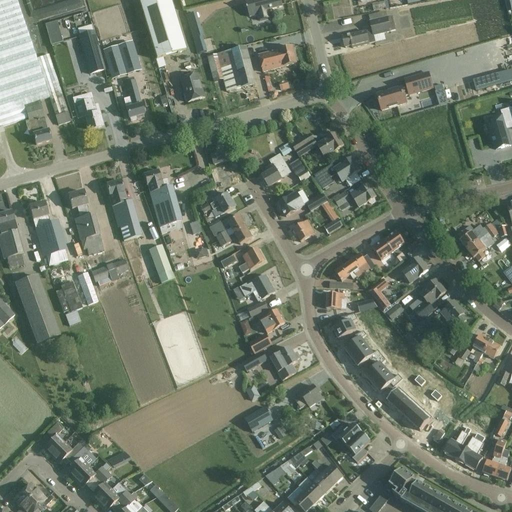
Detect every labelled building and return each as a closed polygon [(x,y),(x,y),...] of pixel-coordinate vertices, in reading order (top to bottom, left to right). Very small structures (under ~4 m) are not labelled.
[(0,0),(0,128),(27,119),(28,122),(25,123),(29,137),(33,136),(36,146),(51,142),(48,131),(47,131),(44,121),(45,121),(44,119),(39,102),(49,99),(55,116),(58,126),(71,122),(68,112),(49,55),(36,59),(16,0),(0,0)] [(185,51),(169,0),(147,0),(139,3),(156,61),(185,51)] [(259,0),(246,3),(249,17),(258,15),(260,21),(269,19),(267,11),(283,7),(281,0),(259,0)] [(345,49),(353,47),(353,49),(376,44),(374,37),(391,32),(395,31),(392,17),(387,18),(386,12),(368,16),(371,31),(366,32),(342,38),(345,49)] [(45,25),(45,27),(50,46),(62,42),(57,23),(57,21),(45,25)] [(478,23),(439,30),(447,74),(486,66),(478,23)] [(197,55),(206,52),(198,25),(189,28),(197,55)] [(78,36),(89,75),(105,71),(94,31),(78,36)] [(119,47),(103,52),(111,80),(140,71),(132,43),(119,47)] [(223,80),(226,93),(242,89),(257,85),(248,52),(247,48),(207,58),(214,83),(223,80)] [(292,48),(259,56),(263,73),(296,64),(292,48)] [(377,96),(382,111),(406,104),(404,97),(409,96),(433,89),(429,74),(405,81),(407,87),(402,89),(402,88),(377,96)] [(188,102),(188,103),(204,99),(197,76),(181,81),(186,96),(184,96),(186,103),(188,102)] [(129,99),(124,100),(127,109),(126,109),(129,120),(130,120),(131,122),(136,120),(136,118),(144,116),(134,82),(125,84),(129,99)] [(442,105),(451,103),(447,89),(438,91),(442,105)] [(92,99),(74,104),(78,119),(85,117),(89,131),(103,127),(99,112),(96,113),(92,99)] [(511,106),(511,108),(500,112),(502,116),(494,118),(496,124),(490,126),(492,133),(491,133),(496,151),(511,146),(506,130),(511,128),(511,104),(511,105),(511,106)] [(324,158),(343,146),(335,134),(323,141),(322,144),(321,144),(321,145),(320,146),(320,147),(319,148),(319,149),(319,151),(320,152),(324,158)] [(295,152),(299,158),(317,146),(313,140),(295,152)] [(292,153),(287,144),(281,148),(285,157),(292,153)] [(214,166),(232,160),(229,152),(212,157),(214,166)] [(351,159),(333,170),(341,183),(359,172),(351,159)] [(279,175),(286,170),(283,164),(275,169),(273,165),(266,169),(268,172),(261,176),(265,183),(264,183),(267,188),(268,187),(269,188),(282,180),(279,175)] [(143,176),(146,187),(148,186),(150,193),(159,229),(181,223),(172,188),(163,190),(158,172),(143,176)] [(307,172),(297,177),(301,183),(311,178),(307,172)] [(119,228),(123,242),(141,237),(140,232),(131,202),(126,203),(123,193),(120,182),(106,186),(118,229),(119,228)] [(351,196),(359,209),(368,203),(369,204),(371,205),(375,203),(376,201),(375,199),(376,198),(368,185),(351,196)] [(328,202),(334,211),(351,201),(345,192),(338,196),(328,202)] [(86,250),(88,257),(104,253),(102,246),(94,215),(89,216),(86,206),(87,206),(83,193),(68,197),(72,210),(77,208),(80,219),(75,220),(83,251),(86,250)] [(214,204),(211,206),(214,211),(212,212),(216,219),(224,214),(224,215),(235,208),(234,207),(236,206),(233,201),(231,202),(227,195),(225,196),(224,193),(212,200),(214,204)] [(286,217),(305,206),(298,193),(278,204),(286,217)] [(310,213),(321,206),(326,203),(322,196),(306,205),(310,213)] [(326,203),(321,206),(332,223),(324,228),(329,235),(343,226),(339,220),(340,220),(328,202),(326,203)] [(46,257),(49,268),(67,262),(64,252),(66,252),(58,222),(50,224),(44,203),(29,207),(43,258),(46,257)] [(7,259),(10,271),(25,267),(22,255),(23,255),(16,232),(13,233),(11,225),(14,224),(11,213),(0,215),(0,234),(0,236),(0,247),(3,260),(7,259)] [(216,238),(219,242),(229,237),(229,236),(233,234),(234,235),(246,228),(240,217),(228,223),(231,229),(229,230),(227,228),(225,229),(221,223),(209,229),(214,239),(216,238)] [(467,220),(456,227),(460,234),(471,226),(467,220)] [(301,243),(315,234),(307,221),(292,230),(301,243)] [(195,234),(203,233),(201,222),(193,224),(195,234)] [(487,236),(495,229),(491,224),(483,230),(487,236)] [(479,242),(486,236),(487,236),(483,230),(480,227),(474,232),(471,227),(465,231),(459,236),(462,241),(460,242),(467,251),(479,242)] [(499,228),(501,238),(508,237),(505,227),(499,228)] [(240,246),(252,239),(246,228),(234,235),(240,246)] [(487,236),(486,236),(490,240),(498,233),(495,229),(487,236)] [(385,241),(393,253),(405,245),(403,242),(404,241),(400,235),(399,236),(397,233),(385,241)] [(479,242),(467,251),(474,259),(475,258),(478,263),(485,257),(482,253),(486,250),(493,244),(490,240),(486,236),(479,242)] [(229,237),(219,242),(222,248),(232,243),(229,237)] [(373,249),(381,261),(393,253),(385,241),(382,243),(381,242),(375,246),(376,247),(373,249)] [(158,277),(161,286),(174,280),(170,271),(161,246),(148,251),(158,277)] [(239,268),(243,275),(249,271),(250,272),(265,263),(258,249),(242,258),(246,264),(239,268)] [(348,263),(359,279),(370,270),(371,272),(375,268),(367,256),(363,259),(360,255),(348,263)] [(225,270),(236,263),(233,256),(221,263),(225,270)] [(419,258),(401,272),(411,284),(428,271),(419,258)] [(94,284),(97,283),(98,288),(118,280),(116,276),(128,271),(124,260),(90,273),(94,284)] [(348,263),(335,273),(337,275),(335,276),(339,281),(340,280),(342,282),(350,276),(353,281),(358,278),(348,263)] [(77,277),(87,307),(98,303),(88,274),(77,277)] [(14,284),(37,346),(60,338),(37,276),(14,284)] [(255,297),(258,303),(275,294),(265,276),(252,284),(247,287),(251,295),(257,292),(258,295),(255,297)] [(384,313),(391,307),(380,293),(387,287),(383,281),(368,292),(384,313)] [(434,312),(430,307),(446,293),(436,281),(420,296),(421,298),(410,307),(422,321),(434,312)] [(362,292),(353,291),(350,291),(349,300),(362,300),(362,292)] [(327,310),(346,311),(347,301),(344,301),(345,296),(328,295),(327,310)] [(0,329),(14,316),(0,301),(0,329)] [(251,319),(268,311),(264,302),(247,311),(251,319)] [(451,325),(455,330),(466,321),(462,316),(464,314),(454,302),(441,314),(451,325)] [(400,304),(388,314),(393,320),(405,310),(400,304)] [(67,315),(70,327),(84,323),(80,311),(67,315)] [(279,313),(278,313),(277,312),(263,320),(260,322),(267,335),(270,333),(284,325),(280,318),(281,316),(279,313)] [(334,332),(332,333),(336,340),(338,339),(338,341),(356,332),(352,323),(356,321),(353,316),(342,318),(345,324),(333,330),(334,332)] [(420,324),(425,330),(431,325),(426,319),(420,324)] [(250,322),(243,324),(247,336),(254,334),(250,322)] [(425,330),(420,324),(416,328),(421,334),(425,330)] [(405,337),(417,353),(425,346),(418,337),(420,335),(416,329),(413,332),(412,331),(405,337)] [(355,342),(344,350),(346,354),(345,354),(349,360),(367,347),(362,340),(365,337),(362,333),(352,338),(355,342)] [(265,335),(248,344),(254,356),(272,346),(265,335)] [(477,365),(481,360),(480,359),(483,355),(491,342),(480,336),(473,349),(477,351),(474,357),(476,358),(473,363),(477,365)] [(491,342),(483,355),(494,361),(501,348),(491,342)] [(454,357),(460,347),(455,344),(448,353),(454,357)] [(290,347),(271,358),(279,373),(278,374),(283,382),(297,373),(294,367),(300,364),(298,360),(299,359),(297,354),(295,355),(290,347)] [(367,347),(349,360),(354,367),(356,366),(358,368),(369,360),(372,364),(380,358),(376,352),(373,355),(367,347)] [(465,362),(471,353),(464,349),(458,358),(465,362)] [(242,365),(247,373),(268,362),(263,353),(242,365)] [(375,368),(365,377),(367,380),(366,381),(371,387),(387,373),(381,366),(385,362),(380,358),(372,364),(375,368)] [(474,371),(479,374),(482,368),(481,367),(483,361),(481,360),(477,365),(474,371)] [(504,387),(510,375),(502,372),(497,384),(504,387)] [(387,373),(371,387),(376,393),(377,392),(380,395),(390,385),(394,389),(402,381),(397,376),(394,380),(387,373)] [(254,401),(262,397),(256,386),(248,390),(254,401)] [(294,401),(301,410),(307,405),(310,408),(316,404),(316,405),(323,400),(313,387),(298,397),(292,388),(282,395),(289,404),(294,401)] [(400,387),(387,402),(396,409),(409,394),(400,387)] [(409,394),(396,409),(404,417),(417,402),(409,394)] [(417,402),(404,417),(412,424),(425,409),(417,402)] [(252,434),(273,422),(265,408),(244,420),(252,434)] [(425,409),(412,424),(420,432),(434,417),(425,409)] [(508,424),(502,421),(494,435),(502,439),(508,424)] [(43,450),(51,458),(64,444),(57,436),(64,430),(58,423),(47,434),(53,440),(43,450)] [(339,440),(347,448),(362,434),(354,425),(345,433),(341,429),(343,427),(342,427),(331,437),(337,442),(339,440)] [(282,428),(276,432),(281,440),(287,437),(282,428)] [(452,438),(443,452),(454,459),(468,436),(463,433),(458,441),(452,438)] [(352,459),(358,464),(368,454),(368,453),(366,455),(362,451),(371,443),(362,434),(347,448),(355,457),(353,459),(353,458),(352,459)] [(468,436),(454,459),(466,465),(479,442),(474,439),(469,448),(463,444),(468,436)] [(504,451),(507,442),(499,439),(493,456),(494,457),(492,464),(487,462),(483,474),(484,474),(484,477),(488,478),(490,476),(495,478),(504,451)] [(51,458),(59,465),(65,460),(69,463),(86,446),(82,441),(72,451),(64,444),(51,458)] [(479,442),(466,465),(477,472),(484,456),(479,454),(484,445),(479,442)] [(302,453),(305,458),(312,452),(309,448),(302,453)] [(495,478),(507,482),(511,471),(505,468),(510,453),(504,451),(495,478)] [(114,467),(131,461),(128,453),(111,459),(114,467)] [(305,458),(302,453),(301,454),(294,459),(297,463),(300,466),(306,460),(305,458)] [(67,473),(74,481),(88,468),(80,460),(67,473)] [(322,476),(334,488),(343,479),(332,467),(326,472),(316,461),(312,465),(322,476)] [(280,468),(283,472),(291,467),(288,463),(280,468)] [(74,481),(82,489),(89,483),(93,487),(98,482),(107,473),(101,467),(94,474),(88,468),(74,481)] [(273,473),(276,477),(283,472),(280,468),(273,473)] [(90,497),(98,505),(112,492),(104,484),(115,473),(110,469),(107,473),(98,482),(102,486),(90,497)] [(467,511),(468,511),(454,503),(452,506),(448,503),(449,501),(436,493),(434,496),(430,493),(431,491),(417,483),(417,484),(413,482),(415,479),(402,470),(389,486),(397,493),(395,495),(393,494),(402,501),(401,502),(406,505),(407,504),(405,504),(408,501),(427,511),(467,511)] [(146,475),(141,480),(146,485),(151,481),(146,475)] [(313,485),(325,496),(334,488),(322,476),(313,485)] [(251,489),(254,493),(261,487),(259,483),(251,489)] [(168,511),(170,511),(171,511),(177,511),(180,510),(158,484),(151,491),(157,498),(151,503),(158,511),(168,511)] [(22,493),(38,509),(43,504),(46,507),(53,500),(44,491),(40,495),(30,485),(22,493)] [(107,511),(117,502),(121,506),(131,496),(127,492),(126,493),(118,485),(112,492),(98,505),(104,511),(107,511)] [(304,494),(316,505),(325,496),(313,485),(304,494)] [(297,505),(303,511),(308,511),(316,505),(304,494),(299,488),(287,499),(295,508),(297,505)] [(258,497),(254,493),(251,489),(243,494),(246,498),(248,497),(253,502),(258,497)] [(384,492),(381,495),(388,500),(391,497),(384,492)] [(21,508),(17,511),(40,511),(37,509),(38,509),(22,493),(14,501),(21,508)] [(381,495),(379,498),(386,503),(388,500),(381,495)] [(131,496),(121,506),(125,510),(123,511),(138,511),(142,509),(131,496)] [(230,503),(233,507),(241,502),(238,498),(230,503)] [(379,498),(376,501),(383,506),(386,503),(379,498)] [(376,501),(374,504),(381,509),(383,506),(376,501)] [(226,511),(233,507),(230,503),(222,508),(224,511),(226,511)]
